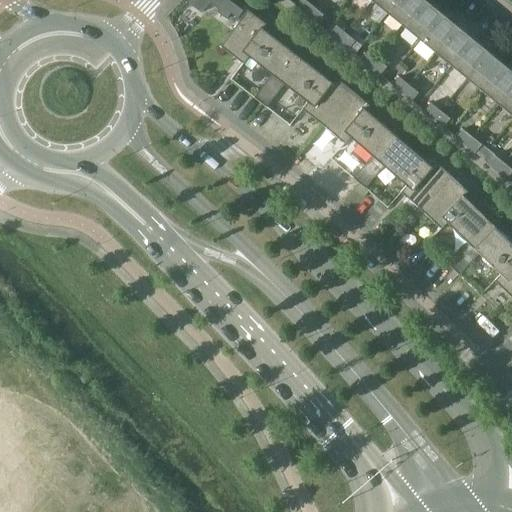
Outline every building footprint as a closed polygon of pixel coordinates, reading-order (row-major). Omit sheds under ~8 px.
[(217,12),(227,19),(231,13),(238,18),(243,10),(229,0),(190,0),(189,3),(202,13),(211,0),(214,0),(222,5),(217,12)] [(304,0),(298,7),(308,15),(314,7),(306,0),(304,0)] [(373,0),(372,1),(388,14),(399,0),(373,0)] [(399,0),(388,14),(404,27),(426,0),(425,0),(399,0)] [(426,0),(404,27),(420,40),(442,13),(426,0)] [(317,23),(324,15),(314,7),(308,15),(317,23)] [(273,74),(279,79),(298,55),(263,28),(266,24),(248,10),(221,46),(244,63),(249,56),(273,74)] [(420,40),(436,53),(457,26),(442,13),(420,40)] [(330,33),(339,41),(346,33),(337,25),(330,33)] [(457,26),(436,53),(451,66),(473,39),(457,26)] [(349,49),(356,40),(346,33),(339,41),(349,49)] [(473,39),(451,66),(467,79),(489,52),(473,39)] [(362,59),(371,67),(378,59),(368,51),(362,59)] [(467,79),(483,92),(505,65),(489,52),(467,79)] [(331,81),(298,55),(279,79),(273,74),(264,86),(270,91),(276,95),(285,84),(308,102),(302,109),(324,125),(353,91),(335,77),(331,81)] [(381,75),(387,67),(378,59),(371,67),(381,75)] [(408,67),(402,62),(396,69),(402,74),(408,67)] [(511,70),(505,65),(483,92),(499,105),(511,88),(511,70)] [(393,85),(403,93),(409,85),(400,77),(393,85)] [(412,101),(419,93),(409,85),(403,93),(412,101)] [(264,86),(254,98),(266,107),(276,95),(270,91),(264,86)] [(511,88),(499,105),(511,115),(511,88)] [(369,105),(353,91),(324,125),(345,143),(351,136),(373,155),(379,161),(398,138),(366,110),(369,105)] [(425,111),(434,119),(441,111),(431,103),(425,111)] [(450,118),(441,111),(434,119),(444,127),(450,118)] [(456,137),(466,145),(473,137),(463,129),(456,137)] [(475,153),(482,144),(473,137),(466,145),(475,153)] [(432,167),(398,138),(379,161),(373,155),(363,166),(375,177),(385,166),(407,185),(401,192),(422,210),(452,176),(436,163),(432,167)] [(488,163),(498,171),(504,163),(495,155),(488,163)] [(507,179),(511,172),(511,169),(504,163),(498,171),(507,179)] [(365,189),(375,177),(363,166),(353,178),(365,189)] [(468,192),(452,176),(422,210),(441,229),(448,222),(469,243),(475,248),(495,226),(464,196),(468,192)] [(511,296),(511,242),(495,226),(475,248),(469,243),(459,253),(464,259),(470,264),(480,253),(501,274),(495,281),(511,296)] [(470,264),(464,259),(459,253),(448,264),(459,275),(470,264)] [(467,282),(473,288),(478,283),(472,277),(467,282)]
